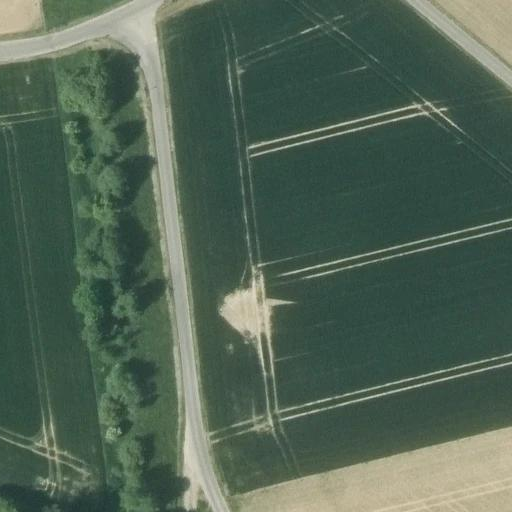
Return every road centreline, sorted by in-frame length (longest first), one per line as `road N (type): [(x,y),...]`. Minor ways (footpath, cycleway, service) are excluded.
road 1 (tertiary): [(127,17),(151,57),(200,457),(224,511)]
road 2 (tertiary): [(127,17),(0,51)]
road 3 (tertiary): [(511,81),(414,0)]
